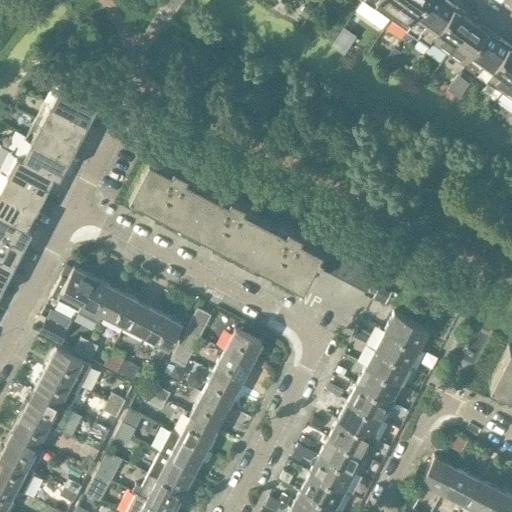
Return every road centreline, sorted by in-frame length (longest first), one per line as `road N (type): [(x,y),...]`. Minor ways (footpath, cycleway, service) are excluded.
road 1 (residential): [(229,511),(312,353),(309,330),(76,207)]
road 2 (residential): [(511,437),(438,398),(378,511)]
road 3 (residential): [(76,207),(0,352)]
